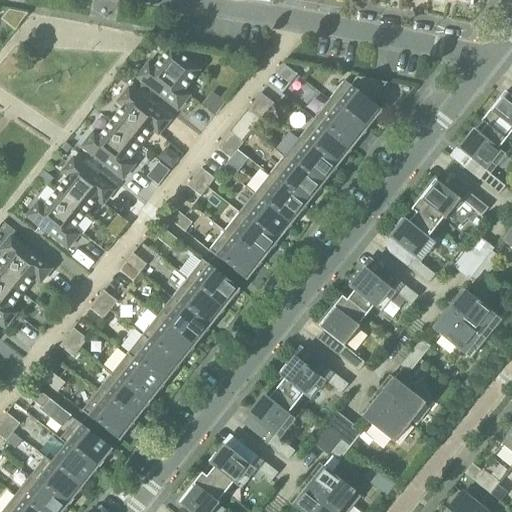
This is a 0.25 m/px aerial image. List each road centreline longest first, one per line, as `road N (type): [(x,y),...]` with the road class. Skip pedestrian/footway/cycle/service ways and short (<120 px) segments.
road 1 (residential): [(496,55),(132,511)]
road 2 (residential): [(305,20),(0,400)]
road 3 (residential): [(305,20),(496,55)]
